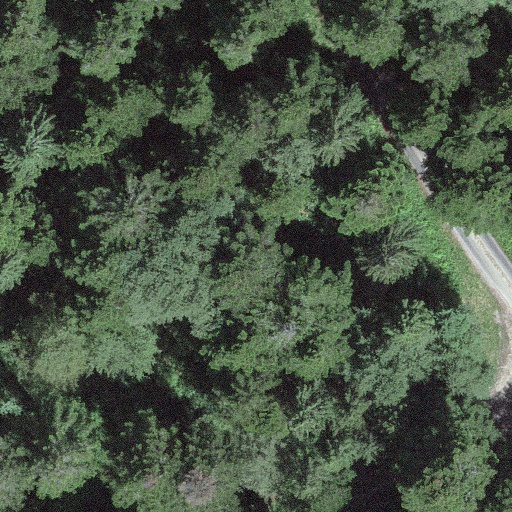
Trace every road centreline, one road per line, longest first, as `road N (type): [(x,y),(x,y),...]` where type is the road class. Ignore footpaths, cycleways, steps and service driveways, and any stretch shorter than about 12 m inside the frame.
road 1 (unclassified): [(511,290),(485,257),(340,0)]
road 2 (track): [(350,511),(511,399)]
